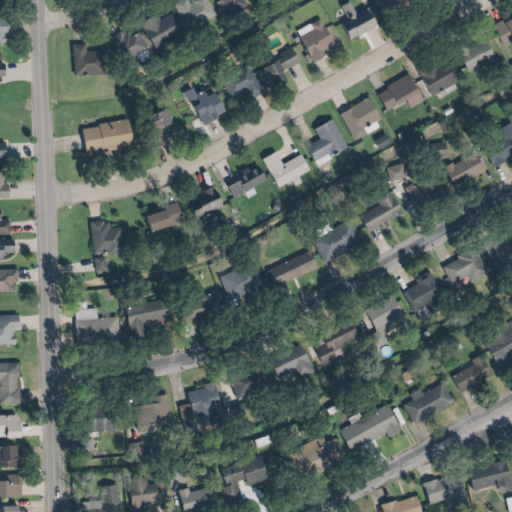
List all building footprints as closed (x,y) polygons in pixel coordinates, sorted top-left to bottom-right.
[(178,0),(179,23),(210,22),(209,0),(178,0)] [(369,27),(359,9),(351,13),(344,0),(343,0),(337,4),(344,17),(334,23),(343,40),(369,27)] [(497,45),(511,36),(511,11),(486,26),(497,45)] [(158,14),(141,23),(157,50),(184,34),(171,13),(161,19),(158,14)] [(307,62),(321,55),(319,50),(329,45),(315,18),(291,30),(307,62)] [(0,19),(0,44),(13,44),(12,20),(0,19)] [(108,36),(116,62),(148,52),(142,32),(128,36),(127,30),(108,36)] [(453,53),(461,71),(490,58),(482,40),(453,53)] [(86,44),(86,75),(106,75),(105,43),(86,44)] [(269,55),(276,70),(295,61),(287,46),(269,55)] [(279,78),(272,59),(256,65),(263,84),(279,78)] [(451,84),(441,59),(414,70),(424,95),(451,84)] [(0,76),(10,76),(9,63),(0,63),(0,76)] [(216,79),(230,104),(257,90),(244,64),(216,79)] [(371,91),(379,109),(401,99),(404,107),(417,101),(405,75),(371,91)] [(189,96),(184,87),(177,92),(197,125),(210,117),(208,114),(215,110),(203,88),(189,96)] [(364,98),(335,111),(348,140),(377,127),(364,98)] [(168,124),(161,106),(139,114),(150,144),(161,140),(157,129),(168,124)] [(309,163),(343,150),(329,117),(308,126),(314,140),(302,144),(309,163)] [(84,124),(88,152),(125,147),(121,119),(84,124)] [(492,128),(497,137),(477,147),(487,165),(511,152),(511,132),(506,121),(492,128)] [(442,154),(439,141),(426,144),(429,157),(442,154)] [(0,158),(10,159),(10,144),(0,143),(0,158)] [(296,154),(277,163),(270,150),(256,157),(272,188),(285,181),(288,186),(297,182),(293,176),(304,170),(296,154)] [(479,171),(470,152),(438,167),(447,186),(479,171)] [(385,181),(399,177),(395,163),(381,167),(385,181)] [(259,179),(253,165),(219,181),(227,198),(240,192),(242,198),(251,193),(247,185),(259,179)] [(0,198),(13,198),(13,185),(5,185),(5,167),(0,167),(0,198)] [(406,204),(435,189),(427,173),(398,187),(406,204)] [(185,217),(217,208),(210,184),(194,189),(196,195),(180,200),(185,217)] [(353,215),(361,231),(397,216),(386,190),(370,197),(374,206),(353,215)] [(136,214),(141,231),(175,221),(170,204),(136,214)] [(1,205),(0,205),(0,234),(13,235),(13,222),(0,221),(1,205)] [(320,262),(357,238),(343,218),(307,241),(320,262)] [(88,221),(88,253),(117,253),(117,227),(104,227),(104,221),(88,221)] [(0,263),(8,263),(8,253),(19,253),(19,239),(0,239),(0,263)] [(465,281),(483,272),(470,248),(437,265),(447,284),(463,276),(465,281)] [(268,286),(312,269),(306,251),(261,268),(268,286)] [(91,271),(102,269),(100,256),(89,258),(91,271)] [(214,277),(225,301),(259,286),(247,261),(214,277)] [(0,292),(17,292),(17,282),(21,282),(20,269),(0,269),(0,292)] [(413,284),(399,289),(407,310),(438,298),(428,270),(411,277),(413,284)] [(214,311),(208,292),(171,303),(177,323),(214,311)] [(371,332),(364,336),(370,345),(405,324),(387,293),(358,310),(371,332)] [(161,320),(158,301),(119,305),(123,338),(141,336),(139,322),(161,320)] [(79,319),(92,319),(92,309),(78,309),(79,319)] [(0,345),(20,345),(19,329),(24,329),(24,315),(0,315),(0,345)] [(78,319),(79,343),(114,342),(114,318),(78,319)] [(334,346),(353,339),(345,319),(304,335),(316,364),(338,355),(334,346)] [(477,338),(493,366),(511,355),(511,321),(511,320),(477,338)] [(263,357),(272,379),(292,372),(294,377),(307,372),(297,344),(263,357)] [(469,364),(445,377),(454,392),(487,374),(476,354),(466,359),(469,364)] [(2,406),(23,405),(21,363),(0,363),(0,381),(1,382),(2,406)] [(225,375),(230,396),(263,388),(258,367),(225,375)] [(448,403),(439,382),(417,392),(415,388),(405,393),(408,400),(399,404),(408,422),(448,403)] [(180,390),(183,403),(174,405),(178,427),(191,424),(190,416),(215,410),(210,383),(180,390)] [(144,404),(130,405),(131,430),(142,429),(142,424),(166,422),(164,394),(143,396),(144,404)] [(380,432),(383,438),(395,431),(382,405),(332,429),(342,451),(380,432)] [(0,437),(41,437),(40,416),(0,416),(0,437)] [(328,438),(320,441),(318,436),(282,451),(290,469),(301,464),(304,470),(336,456),(328,438)] [(128,458),(143,454),(139,439),(124,444),(128,458)] [(20,447),(7,446),(6,468),(19,468),(20,447)] [(509,488),(500,459),(461,470),(467,491),(492,484),(495,492),(509,488)] [(423,504),(452,495),(454,501),(461,499),(454,472),(417,483),(423,504)] [(3,498),(25,497),(25,474),(2,475),(3,498)] [(162,505),(161,481),(141,482),(140,477),(121,478),(123,507),(162,505)] [(94,486),(95,500),(86,500),(86,511),(114,511),(113,485),(94,486)] [(171,490),(177,511),(179,511),(206,505),(201,487),(185,492),(183,487),(171,490)] [(378,511),(416,511),(411,494),(376,505),(378,511)]
